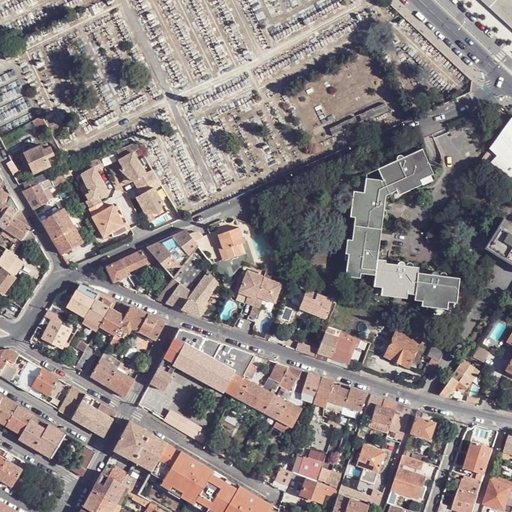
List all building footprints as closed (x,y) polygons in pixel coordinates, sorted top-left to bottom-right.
[(511,0),(488,0),(511,23),(511,0)] [(0,75),(10,70),(9,66),(0,70),(0,75)] [(9,141),(44,128),(37,111),(17,119),(17,120),(2,125),(9,141)] [(511,128),(507,124),(505,127),(485,154),(495,164),(511,180),(511,128)] [(34,172),(51,165),(47,157),(54,154),(50,146),(43,149),(41,144),(25,152),(34,172)] [(130,144),(117,149),(122,158),(120,159),(124,166),(120,168),(134,180),(137,186),(157,176),(154,170),(146,174),(130,144)] [(349,260),(348,272),(362,274),(377,275),(376,287),(384,288),(384,290),(408,293),(416,293),(416,298),(424,299),(449,301),(450,299),(458,299),(461,274),(448,273),(447,271),(445,269),(442,270),(441,272),(440,272),(439,270),(437,269),(434,269),(432,271),(419,271),(419,265),(415,265),(414,262),(411,261),(409,262),(407,264),(407,263),(405,261),(403,260),(400,261),(399,263),(387,262),(387,259),(378,258),(379,257),(382,256),(383,253),(382,251),(379,249),(383,217),(386,216),(387,214),(386,211),(384,210),(384,209),(386,208),(388,205),(387,203),(384,201),(385,195),(400,189),(419,180),(433,174),(422,148),(404,156),(403,156),(401,155),(398,155),(396,157),(396,160),(377,169),(382,180),(380,181),(381,179),(366,178),(364,192),(358,192),(355,217),(353,240),(351,260),(349,260)] [(486,173),(495,164),(485,154),(478,165),(486,173)] [(87,200),(90,207),(93,205),(102,201),(99,194),(107,189),(107,187),(97,169),(104,166),(103,163),(100,157),(80,165),(84,172),(88,179),(85,181),(91,190),(86,193),(90,198),(87,200)] [(470,165),(466,171),(470,174),(474,168),(470,165)] [(134,180),(120,168),(126,184),(134,180)] [(70,170),(63,173),(66,179),(73,175),(70,170)] [(55,187),(66,181),(65,178),(63,173),(51,177),(53,183),(55,187)] [(24,182),(26,188),(40,182),(38,176),(24,182)] [(157,176),(137,186),(141,194),(139,200),(144,209),(149,207),(155,219),(168,211),(154,187),(161,183),(157,176)] [(49,200),(42,188),(53,183),(51,177),(40,182),(26,188),(22,189),(34,210),(49,200)] [(419,180),(400,189),(402,193),(422,184),(419,180)] [(91,190),(85,181),(81,183),(86,193),(91,190)] [(0,214),(3,216),(12,204),(9,202),(13,196),(10,194),(2,189),(0,188),(0,214)] [(20,208),(13,196),(9,202),(12,204),(3,216),(1,220),(9,225),(14,217),(20,208)] [(62,254),(82,242),(59,201),(51,205),(53,208),(51,209),(53,213),(49,216),(42,219),(43,221),(62,254)] [(102,201),(93,205),(97,212),(106,208),(102,201)] [(106,208),(97,212),(103,238),(121,233),(119,227),(126,224),(114,203),(106,208)] [(149,207),(144,209),(150,221),(155,219),(149,207)] [(46,209),(37,214),(40,220),(41,221),(43,221),(42,219),(49,216),(46,209)] [(23,240),(30,228),(21,212),(14,217),(9,225),(6,229),(23,240)] [(511,259),(511,222),(504,218),(487,245),(511,259)] [(1,220),(0,221),(0,227),(5,231),(6,229),(9,225),(1,220)] [(36,238),(30,228),(23,240),(31,245),(36,238)] [(238,228),(218,235),(220,242),(223,249),(220,251),(224,261),(244,253),(241,243),(244,242),(238,228)] [(185,230),(147,248),(156,258),(158,261),(164,269),(173,279),(193,254),(198,247),(185,230)] [(511,259),(487,245),(485,248),(511,264),(511,259)] [(147,248),(141,250),(147,262),(149,266),(158,261),(156,258),(147,248)] [(18,257),(19,256),(14,254),(7,249),(6,249),(0,259),(0,268),(3,270),(4,268),(9,271),(18,257)] [(141,250),(121,260),(127,272),(129,271),(147,262),(141,250)] [(179,284),(193,294),(209,272),(193,254),(173,279),(172,279),(179,284)] [(18,257),(9,271),(16,277),(26,263),(18,257)] [(121,260),(107,266),(106,268),(113,282),(114,283),(128,276),(127,272),(121,260)] [(4,268),(3,270),(0,274),(0,291),(4,295),(5,294),(6,295),(9,295),(11,293),(11,290),(10,287),(12,285),(13,286),(15,286),(18,284),(18,281),(16,278),(17,277),(16,277),(9,271),(4,268)] [(172,279),(173,279),(164,269),(153,282),(164,289),(172,279)] [(219,283),(209,272),(193,294),(189,300),(203,305),(219,283)] [(251,291),(258,292),(262,280),(243,273),(238,286),(251,291)] [(179,284),(172,279),(164,289),(159,297),(156,299),(166,303),(179,284)] [(164,289),(153,282),(150,280),(140,294),(156,299),(159,297),(164,289)] [(281,287),(262,280),(258,292),(263,295),(276,300),(281,287)] [(203,305),(207,307),(222,287),(221,286),(219,283),(203,305)] [(179,284),(166,303),(176,307),(179,308),(182,309),(189,300),(193,294),(179,284)] [(68,307),(86,317),(94,302),(99,293),(93,290),(90,296),(78,289),(68,307)] [(306,290),(304,296),(314,300),(317,294),(306,290)] [(115,300),(99,293),(94,302),(97,303),(110,309),(111,309),(115,300)] [(332,300),(317,294),(314,300),(304,296),(299,308),(325,319),(332,300)] [(200,316),(207,307),(203,305),(189,300),(182,309),(185,310),(200,316)] [(89,318),(102,324),(110,309),(97,303),(89,318)] [(131,307),(125,304),(121,309),(128,313),(131,307)] [(149,314),(131,307),(128,313),(125,318),(115,335),(114,337),(119,341),(122,337),(125,338),(128,332),(130,333),(133,328),(139,332),(140,330),(149,314)] [(115,335),(125,318),(119,314),(112,310),(111,309),(110,309),(102,324),(100,326),(115,335)] [(121,309),(119,314),(125,318),(128,313),(121,309)] [(166,322),(149,314),(140,330),(156,340),(166,322)] [(102,324),(89,318),(85,325),(97,333),(100,326),(102,324)] [(46,334),(53,321),(49,319),(42,331),(46,334)] [(71,330),(53,321),(46,334),(43,339),(62,348),(71,330)] [(325,333),(318,351),(317,352),(316,357),(326,361),(328,356),(332,357),(340,338),(338,337),(335,336),(337,330),(327,327),(325,333)] [(398,330),(386,355),(409,366),(421,340),(398,330)] [(115,349),(119,341),(114,337),(109,345),(115,349)] [(175,363),(186,343),(175,337),(164,358),(175,363)] [(206,337),(198,350),(236,370),(245,376),(252,363),(256,355),(247,352),(206,337)] [(370,349),(372,343),(359,339),(359,338),(358,337),(356,343),(357,344),(370,349)] [(354,351),(357,344),(356,343),(343,339),(340,338),(332,357),(349,364),(354,351)] [(432,357),(440,361),(449,345),(438,341),(435,346),(433,345),(429,355),(432,357)] [(198,350),(186,343),(175,363),(174,365),(224,392),(225,391),(236,370),(198,350)] [(357,344),(354,351),(367,356),(370,349),(357,344)] [(130,347),(126,355),(132,359),(137,349),(131,345),(130,347)] [(477,346),(472,357),(483,363),(489,352),(477,346)] [(88,347),(85,353),(91,356),(94,350),(88,347)] [(304,347),(302,352),(316,357),(317,352),(318,351),(304,347)] [(0,375),(28,392),(32,386),(42,368),(10,350),(0,351),(0,375)] [(76,368),(82,371),(91,356),(85,353),(76,368)] [(105,353),(102,357),(119,367),(121,364),(122,362),(105,353)] [(91,377),(108,386),(118,369),(119,367),(102,357),(93,373),(91,377)] [(331,362),(348,369),(350,364),(349,364),(332,357),(331,362)] [(440,361),(432,357),(430,362),(433,364),(437,366),(440,361)] [(450,381),(443,391),(440,394),(448,398),(449,396),(455,388),(462,394),(479,370),(464,360),(450,381)] [(430,362),(429,362),(425,371),(432,374),(434,370),(431,368),(433,364),(430,362)] [(180,374),(161,363),(151,383),(170,393),(180,374)] [(245,376),(234,396),(240,399),(265,413),(275,394),(276,391),(273,389),(272,392),(265,389),(251,381),(259,367),(252,363),(245,376)] [(279,363),(271,379),(280,384),(290,366),(279,363)] [(118,369),(108,386),(126,397),(136,379),(126,373),(128,368),(121,364),(119,367),(118,369)] [(290,366),(280,384),(284,386),(293,391),(295,386),(302,371),(290,366)] [(59,379),(42,368),(32,386),(49,396),(59,379)] [(225,391),(234,396),(245,376),(236,370),(225,391)] [(309,373),(302,371),(295,386),(304,389),(309,373)] [(322,378),(309,373),(304,389),(303,391),(317,396),(322,378)] [(350,391),(333,385),(334,382),(322,378),(317,396),(327,400),(339,404),(344,405),(350,391)] [(271,379),(265,389),(272,392),(273,389),(276,391),(278,387),(280,384),(271,379)] [(28,392),(46,402),(49,396),(32,386),(28,392)] [(293,391),(288,401),(303,409),(304,407),(303,398),(302,394),(303,391),(304,389),(295,386),(293,391)] [(75,388),(73,387),(59,410),(61,411),(65,413),(73,418),(78,408),(80,404),(82,401),(84,398),(86,394),(75,388)] [(368,393),(352,388),(350,391),(344,405),(347,406),(362,411),(368,393)] [(317,396),(303,391),(302,394),(303,398),(315,402),(317,396)] [(288,401),(275,394),(265,413),(278,420),(288,401)] [(371,395),(368,403),(375,405),(376,404),(378,397),(371,395)] [(240,399),(234,396),(230,403),(237,406),(240,399)] [(327,400),(317,396),(315,402),(314,403),(325,407),(327,400)] [(18,406),(3,397),(0,401),(0,421),(6,425),(18,406)] [(382,406),(384,399),(378,397),(376,404),(382,406)] [(397,404),(384,399),(382,406),(395,410),(397,404)] [(327,400),(325,407),(336,411),(339,404),(327,400)] [(97,410),(82,401),(80,404),(78,408),(73,418),(88,427),(97,410)] [(303,409),(288,401),(278,420),(293,428),(303,409)] [(97,410),(88,427),(104,437),(113,420),(117,413),(111,409),(106,406),(101,403),(99,408),(97,410)] [(375,405),(368,403),(364,416),(371,418),(375,405)] [(382,406),(376,404),(375,405),(371,418),(390,425),(395,410),(382,406)] [(395,410),(390,425),(391,425),(394,417),(399,418),(401,415),(404,406),(397,404),(395,410)] [(6,425),(22,435),(33,415),(18,406),(6,425)] [(343,408),(341,412),(359,418),(362,411),(347,406),(346,409),(343,408)] [(391,425),(390,425),(388,429),(396,432),(397,430),(404,433),(408,422),(407,421),(411,409),(404,406),(401,415),(399,418),(394,417),(391,425)] [(155,414),(164,420),(169,412),(159,407),(155,414)] [(164,420),(197,439),(198,436),(209,443),(212,438),(169,412),(164,420)] [(35,448),(48,424),(33,415),(22,435),(19,439),(35,448)] [(409,432),(430,440),(435,422),(420,417),(415,416),(409,432)] [(114,451),(135,462),(150,432),(130,420),(114,451)] [(289,434),(293,428),(278,420),(275,426),(289,434)] [(66,434),(48,424),(35,448),(52,458),(66,434)] [(366,428),(361,426),(356,440),(356,441),(361,443),(366,428)] [(150,432),(135,462),(151,470),(166,443),(167,442),(150,432)] [(208,446),(209,443),(198,436),(197,439),(208,446)] [(492,448),(473,442),(467,459),(487,465),(492,448)] [(180,451),(166,443),(151,470),(143,485),(138,494),(150,501),(151,501),(157,504),(169,511),(278,511),(279,510),(279,509),(239,485),(238,486),(225,478),(226,478),(180,450),(180,451)] [(364,467),(378,472),(385,451),(381,450),(363,444),(360,452),(358,460),(356,464),(364,467)] [(96,452),(85,446),(71,470),(83,477),(96,452)] [(3,455),(8,459),(10,456),(11,454),(6,450),(3,455)] [(107,464),(114,468),(114,466),(116,462),(114,461),(116,457),(112,454),(107,464)] [(238,464),(241,458),(232,454),(229,459),(238,464)] [(408,456),(402,455),(399,462),(403,463),(421,470),(424,462),(422,461),(410,457),(408,456)] [(304,456),(298,473),(303,475),(307,477),(317,480),(321,468),(323,463),(304,456)] [(487,465),(467,459),(464,468),(478,472),(484,474),(485,472),(487,465)] [(22,460),(18,468),(22,470),(27,463),(22,460)] [(0,479),(12,487),(22,470),(18,468),(7,461),(0,471),(0,479)] [(353,463),(349,462),(342,482),(346,484),(353,463)] [(128,475),(114,466),(114,468),(109,477),(123,484),(126,478),(127,476),(128,475)] [(282,467),(277,481),(275,481),(273,485),(280,489),(282,484),(288,486),(294,471),(292,471),(292,472),(289,470),(282,467)] [(378,472),(364,467),(360,478),(374,483),(378,472)] [(330,475),(331,472),(321,468),(317,480),(325,483),(326,481),(328,475),(330,475)] [(402,469),(397,468),(390,489),(394,491),(417,498),(424,476),(402,469)] [(298,490),(303,475),(298,473),(294,471),(288,486),(298,490)] [(116,504),(126,486),(123,484),(109,477),(102,472),(93,489),(116,504)] [(333,478),(340,480),(341,476),(331,472),(330,475),(328,475),(326,481),(331,483),(333,478)] [(138,494),(143,485),(127,476),(126,478),(123,484),(126,486),(130,489),(138,494)] [(325,493),(328,485),(325,483),(317,480),(307,477),(300,494),(322,501),(325,493)] [(462,480),(459,488),(452,509),(461,511),(471,511),(473,510),(478,495),(479,489),(482,481),(476,479),(474,478),(472,483),(462,480)] [(511,487),(511,486),(490,479),(483,504),(504,511),(511,487)] [(334,496),(337,488),(330,485),(328,485),(325,493),(334,496)] [(116,504),(120,506),(128,493),(130,489),(126,486),(116,504)] [(93,489),(83,507),(92,511),(111,511),(116,504),(93,489)] [(149,505),(151,501),(150,501),(138,494),(130,489),(128,493),(149,505)] [(394,493),(389,491),(385,503),(390,504),(393,505),(394,502),(396,494),(394,493)] [(342,493),(339,492),(338,495),(333,511),(332,511),(365,511),(366,511),(368,505),(349,498),(342,496),(342,493)] [(375,498),(362,493),(360,500),(372,504),(375,498)] [(18,511),(0,501),(0,511),(18,511)] [(150,511),(152,511),(157,504),(151,501),(149,505),(147,510),(149,511),(150,511)]
